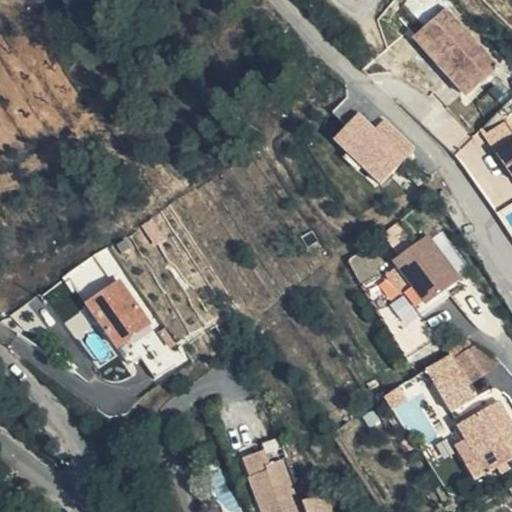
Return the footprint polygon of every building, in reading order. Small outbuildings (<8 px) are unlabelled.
[(506,69),(459,3),(432,22),(453,52),(459,48),(470,63),(464,66),(479,88),(506,69)] [(361,111),(335,137),(384,182),(421,144),(388,115),(379,125),(361,111)] [(511,116),(490,134),(499,145),(511,134),(511,116)] [(511,134),(499,145),(511,162),(511,134)] [(432,293),(451,276),(463,265),(427,223),(395,252),(416,276),(432,293)] [(81,269),(71,276),(87,298),(98,289),(81,269)] [(162,317),(131,275),(99,298),(144,358),(157,348),(144,330),(162,317)] [(455,281),(451,276),(432,293),(416,276),(408,283),(428,306),(455,281)] [(83,322),(70,305),(59,313),(72,330),(83,322)] [(488,339),(469,320),(451,334),(465,355),(488,339)] [(446,337),(434,346),(464,390),(475,382),(446,337)] [(478,421),(499,453),(511,443),(511,386),(506,377),(467,405),(478,421)] [(489,460),(499,453),(478,421),(467,429),(489,460)] [(346,511),(336,485),(312,493),(319,511),(314,511),(291,451),(281,454),(276,441),(255,449),(261,467),(258,468),(274,511),(346,511)]
